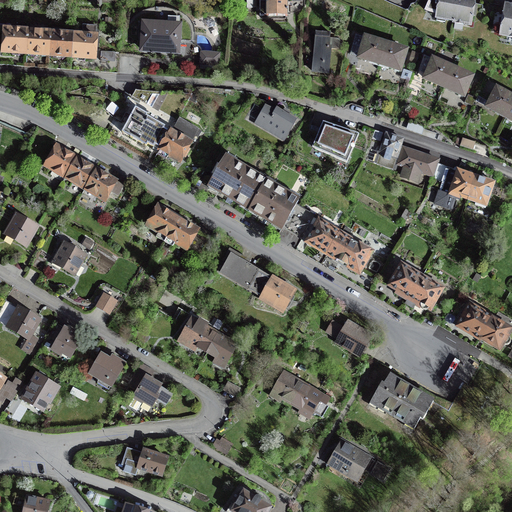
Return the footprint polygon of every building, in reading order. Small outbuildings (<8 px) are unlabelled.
[(51,0),(42,0),(39,0),(38,17),(50,18),(51,0)] [(70,0),(57,0),(57,9),(70,9),(70,0)] [(245,0),(245,12),(257,12),(256,0),(245,0)] [(292,0),(259,0),(260,17),(287,17),(287,4),(292,4),(292,0)] [(436,0),(434,0),(429,0),(425,10),(432,13),(437,14),(446,16),(446,18),(455,20),(458,0),(436,0)] [(458,0),(455,20),(455,23),(463,25),(463,23),(470,24),(472,14),(473,7),(471,6),(472,3),(472,0),(458,0)] [(483,5),(472,3),(471,6),(473,7),(472,14),(481,16),(483,5)] [(507,10),(492,7),(491,13),(505,16),(501,34),(507,35),(507,37),(511,37),(511,7),(508,7),(507,10)] [(177,52),(179,26),(144,24),(142,50),(177,52)] [(82,35),(73,35),(71,58),(94,59),(96,26),(83,25),(82,35)] [(26,55),(27,32),(4,30),(3,53),(26,55)] [(50,33),(27,32),(26,55),(49,56),(50,33)] [(315,56),(314,72),(329,74),(331,48),(329,48),(330,33),(316,32),(314,56),(315,56)] [(73,35),(50,33),(49,56),(71,58),(73,35)] [(386,45),(365,38),(359,57),(380,64),(386,45)] [(406,51),(386,45),(380,64),(400,70),(406,51)] [(115,53),(101,52),(100,61),(114,62),(115,53)] [(418,55),(412,53),(410,61),(415,63),(418,55)] [(218,55),(202,54),(201,63),(217,65),(218,55)] [(444,87),(452,69),(433,60),(429,68),(421,65),(417,75),(444,87)] [(452,69),(444,87),(464,96),(472,77),(452,69)] [(478,100),(485,104),(496,85),(489,81),(478,100)] [(511,97),(497,89),(487,107),(506,117),(511,105),(511,97)] [(177,121),(179,118),(192,95),(161,93),(153,108),(177,121)] [(464,103),(472,106),(476,98),(468,95),(464,103)] [(265,105),(256,121),(286,139),(297,120),(289,115),(289,114),(283,110),(283,111),(276,108),(275,111),(265,105)] [(135,109),(122,132),(146,146),(147,144),(160,151),(171,131),(147,117),(148,115),(135,109)] [(177,121),(171,131),(160,151),(158,154),(167,159),(168,156),(180,162),(195,136),(197,137),(201,131),(179,118),(177,121)] [(313,148),(346,162),(359,136),(323,124),(313,148)] [(372,139),(380,141),(383,133),(375,130),(372,139)] [(386,134),(376,164),(393,169),(403,140),(386,134)] [(475,144),(463,139),(460,146),(473,150),(475,144)] [(46,166),(65,178),(77,158),(58,147),(46,166)] [(438,161),(403,149),(398,164),(405,167),(402,174),(404,177),(413,180),(418,178),(420,172),(433,176),(438,161)] [(250,209),(266,181),(225,157),(208,185),(250,209)] [(77,158),(65,178),(85,189),(96,170),(77,158)] [(468,199),(476,176),(458,170),(457,173),(447,169),(436,199),(439,206),(451,210),(455,198),(459,199),(460,196),(468,199)] [(96,170),(85,189),(104,201),(108,195),(115,182),(116,181),(96,170)] [(476,176),(468,199),(476,202),(475,205),(485,208),(490,194),(493,186),(494,183),(476,176)] [(266,181),(250,209),(282,228),(282,227),(296,205),(298,200),(266,181)] [(123,187),(115,182),(108,195),(116,200),(123,187)] [(511,194),(511,188),(504,186),(503,189),(493,186),(490,194),(500,197),(499,201),(507,203),(511,194)] [(321,220),(296,205),(282,227),(302,238),(309,225),(315,228),(319,221),(320,222),(321,220)] [(167,238),(179,218),(159,207),(147,226),(167,238)] [(401,219),(405,221),(410,214),(406,211),(401,219)] [(38,227),(16,214),(5,234),(26,247),(38,227)] [(179,218),(167,238),(186,249),(198,230),(179,218)] [(327,254),(339,233),(320,222),(319,221),(315,228),(311,235),(308,236),(305,240),(306,244),(311,246),(314,245),(327,254)] [(339,233),(327,254),(350,267),(359,272),(372,251),(358,243),(357,244),(339,233)] [(86,256),(64,243),(52,262),(74,275),(86,256)] [(260,298),(283,312),(296,292),(249,264),(251,261),(230,249),(220,266),(250,284),(252,283),(265,290),(260,298)] [(410,297),(421,277),(402,266),(390,285),(410,297)] [(421,277),(410,297),(406,303),(413,308),(417,301),(421,303),(421,306),(422,309),(425,310),(428,309),(429,308),(430,309),(442,289),(421,277)] [(117,301),(104,294),(96,307),(109,314),(117,301)] [(31,336),(41,320),(19,307),(18,308),(5,300),(0,309),(0,322),(27,338),(21,348),(30,353),(38,339),(31,336)] [(481,339),(493,319),(470,306),(458,325),(481,339)] [(159,310),(154,319),(179,334),(191,315),(181,309),(175,320),(159,310)] [(493,319),(481,339),(500,350),(503,344),(505,345),(507,345),(509,344),(511,341),(510,338),(508,336),(511,330),(507,327),(511,320),(498,313),(494,320),(493,319)] [(197,324),(190,320),(180,337),(206,353),(217,334),(206,328),(208,325),(199,320),(197,324)] [(360,357),(372,336),(347,322),(336,343),(360,357)] [(57,324),(43,347),(52,351),(53,349),(62,354),(63,352),(71,357),(80,342),(78,341),(80,337),(57,324)] [(330,324),(326,331),(334,335),(338,328),(330,324)] [(147,339),(137,333),(134,337),(144,344),(147,339)] [(228,340),(217,334),(206,353),(226,364),(236,348),(231,345),(233,342),(229,340),(228,340)] [(111,360),(102,354),(90,373),(99,378),(98,383),(109,389),(111,385),(112,386),(125,364),(113,357),(111,360)] [(161,386),(138,372),(131,382),(140,388),(129,405),(137,410),(141,402),(142,403),(143,401),(152,406),(157,398),(166,403),(171,395),(159,387),(161,386)] [(303,384),(283,373),(272,392),(293,403),(303,384)] [(59,387),(37,374),(23,398),(33,404),(35,402),(44,408),(49,401),(50,402),(59,387)] [(382,383),(371,402),(414,427),(420,418),(423,419),(433,401),(389,376),(384,384),(382,383)] [(22,383),(16,379),(13,384),(8,382),(6,386),(2,384),(0,388),(0,400),(3,402),(6,397),(12,401),(18,391),(22,383)] [(239,389),(228,382),(223,390),(234,397),(239,389)] [(460,390),(468,395),(468,394),(472,388),(464,383),(460,390)] [(303,384),(293,403),(312,414),(313,412),(322,417),(328,406),(319,401),(323,395),(303,384)] [(474,397),(468,394),(468,395),(460,390),(452,404),(466,412),(474,397)] [(232,444),(222,438),(220,442),(217,440),(213,446),(226,454),(232,444)] [(343,443),(330,465),(355,479),(368,457),(343,443)] [(162,475),(168,458),(143,450),(141,455),(130,451),(128,456),(125,455),(124,460),(127,461),(123,471),(136,475),(138,467),(162,475)] [(367,470),(380,478),(386,468),(372,460),(367,470)] [(255,498),(244,491),(232,510),(229,508),(227,511),(226,511),(267,511),(270,507),(261,501),(261,500),(261,499),(261,497),(260,497),(258,496),(257,496),(256,497),(255,498)] [(46,511),(49,503),(27,498),(24,511),(46,511)]
